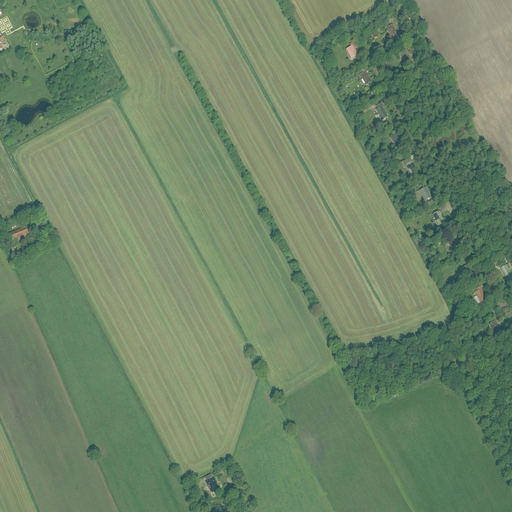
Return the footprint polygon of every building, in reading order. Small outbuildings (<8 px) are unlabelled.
[(396,40),(400,38),(399,35),(398,36),(392,26),(389,28),(390,29),(387,30),(392,39),(394,38),(396,40)] [(353,49),(356,47),(354,43),(350,45),(351,48),(347,50),(352,60),(357,57),(353,49)] [(409,65),(414,63),(412,60),(411,61),(406,51),(402,53),(403,54),(401,55),(405,64),(408,63),(409,65)] [(366,86),(371,83),(366,73),(367,72),(365,69),(361,72),(363,76),(361,77),(366,86)] [(381,120),(387,117),(382,108),(383,107),(381,104),(377,107),(379,111),(377,112),(381,120)] [(396,148),(402,145),(397,135),(391,138),(396,148)] [(411,176),(417,173),(411,163),(409,159),(404,162),(406,167),(411,176)] [(425,201),(431,198),(426,189),(420,192),(425,201)] [(440,228),(445,225),(440,215),(441,215),(439,212),(435,214),(437,218),(435,219),(440,228)] [(21,240),(30,236),(27,227),(18,231),(18,232),(10,235),(13,242),(21,239),(21,240)] [(454,254),(459,251),(454,241),(455,240),(453,238),(449,240),(451,244),(449,245),(454,254)] [(475,273),(472,275),(468,266),(462,269),(467,279),(470,277),(470,279),(472,278),(473,278),(477,276),(475,273)] [(506,279),(511,276),(506,266),(503,268),(503,269),(501,270),(506,279)] [(481,303),(486,300),(481,290),(482,290),(480,287),(476,289),(478,293),(476,294),(481,303)] [(494,335),(500,333),(501,336),(505,335),(503,329),(499,331),(495,322),(492,324),(492,325),(490,326),(494,335)] [(212,494),(219,490),(217,486),(214,478),(205,482),(208,487),(209,486),(210,489),(209,490),(211,493),(212,493),(212,494)]
